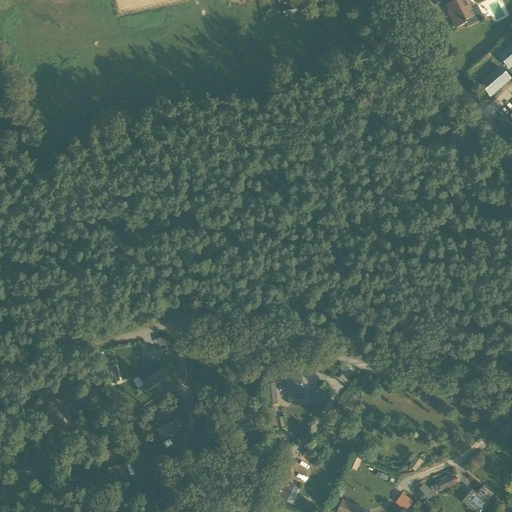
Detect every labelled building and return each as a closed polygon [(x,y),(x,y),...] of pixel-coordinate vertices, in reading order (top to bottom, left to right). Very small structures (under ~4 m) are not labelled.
[(465,21),(471,18),(466,7),(469,5),(471,9),(472,8),(467,0),(446,0),(449,4),(446,5),(451,15),(449,16),(456,28),(466,23),(465,21)] [(511,65),(511,44),(498,56),(508,68),(511,65)] [(490,96),(509,79),(499,67),(479,84),(490,96)] [(170,335),(158,338),(159,346),(165,344),(166,349),(172,348),(170,335)] [(147,380),(153,376),(161,370),(154,361),(140,371),(147,380)] [(289,401),(305,399),(302,371),(285,373),(289,401)] [(143,384),(138,376),(132,380),(138,388),(143,384)] [(273,377),(263,378),(264,385),(274,384),(273,377)] [(274,384),(264,385),(266,403),(276,402),(274,384)] [(327,397),(319,388),(309,396),(317,405),(327,397)] [(194,395),(186,398),(190,408),(198,405),(194,395)] [(67,404),(51,400),(45,419),(61,423),(67,404)] [(165,414),(162,409),(154,413),(157,418),(165,414)] [(201,416),(198,409),(192,412),(196,419),(201,416)] [(237,422),(240,437),(244,437),(243,432),(259,429),(258,419),(249,420),(248,416),(240,417),(241,422),(237,422)] [(168,424),(156,430),(163,442),(170,438),(171,440),(186,432),(181,422),(178,418),(177,417),(171,421),(171,422),(170,422),(173,427),(170,428),(168,424)] [(203,435),(198,426),(190,431),(195,440),(203,435)] [(60,435),(50,431),(48,438),(58,441),(60,435)] [(378,447),(370,442),(364,450),(373,456),(378,447)] [(27,451),(26,454),(17,452),(13,469),(22,471),(23,467),(31,469),(35,453),(27,451)] [(352,457),(348,467),(356,471),(360,460),(352,457)] [(415,457),(409,467),(415,472),(422,462),(415,457)] [(108,470),(113,486),(130,481),(125,464),(108,470)] [(388,476),(380,472),(377,477),(386,481),(388,476)] [(454,485),(451,477),(437,483),(437,484),(432,486),(435,494),(454,485)] [(298,490),(293,487),(293,485),(283,480),(277,494),(276,493),(273,498),(279,500),(279,499),(286,502),(286,501),(292,503),(298,490)] [(432,496),(424,484),(418,488),(427,500),(432,496)] [(472,511),(481,511),(483,510),(481,509),(489,499),(479,491),(471,500),(466,496),(461,502),(472,511)] [(402,493),(394,503),(406,511),(413,501),(402,493)] [(365,511),(366,510),(342,499),(336,511),(365,511)]
